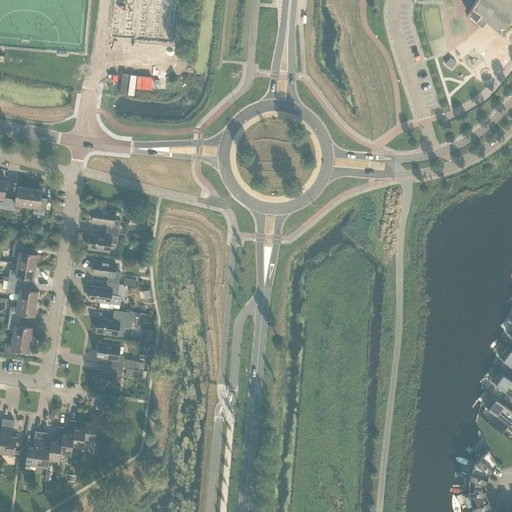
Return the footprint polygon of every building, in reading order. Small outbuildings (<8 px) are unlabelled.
[(116,0),(113,41),(169,45),(172,0),(116,0)] [(511,0),(475,0),(472,4),(470,9),(467,13),(481,25),(482,24),(485,20),(499,31),(503,26),(507,22),(511,18),(511,16),(511,0)] [(0,208),(8,209),(10,198),(4,197),(6,180),(0,179),(0,208)] [(27,205),(30,188),(17,186),(15,199),(10,198),(8,209),(19,211),(20,204),(27,205)] [(30,188),(27,205),(34,206),(33,213),(44,214),(47,198),(41,197),(42,189),(30,188)] [(106,230),(118,232),(120,220),(113,219),(114,211),(94,208),(92,222),(107,224),(106,230)] [(117,244),(118,232),(106,230),(106,236),(91,234),(89,248),(108,251),(110,243),(117,244)] [(131,243),(132,235),(124,234),(122,242),(131,243)] [(18,263),(35,266),(37,254),(24,252),(25,246),(14,244),(12,255),(19,256),(18,263)] [(119,284),(119,283),(121,272),(114,271),(115,262),(95,259),(93,274),(108,276),(107,282),(119,284)] [(34,278),(35,266),(18,263),(17,270),(10,269),(9,277),(8,280),(20,282),(21,276),(34,278)] [(19,288),(20,282),(8,280),(7,292),(13,292),(12,299),(18,300),(36,303),(38,291),(19,288)] [(123,284),(119,283),(119,284),(107,282),(106,288),(91,286),(89,300),(120,304),(123,284)] [(34,315),(36,303),(18,300),(17,307),(10,306),(9,317),(20,319),(21,313),(34,315)] [(138,322),(139,315),(131,313),(129,321),(138,322)] [(125,327),(126,316),(115,314),(114,320),(99,318),(97,332),(116,335),(118,326),(125,327)] [(19,325),(20,319),(9,317),(7,328),(14,329),(13,336),(31,339),(32,327),(19,325)] [(29,351),(31,339),(13,336),(12,343),(5,342),(3,354),(15,355),(16,349),(29,351)] [(111,365),(123,367),(125,355),(118,354),(119,345),(99,343),(97,357),(112,359),(111,365)] [(511,366),(511,350),(507,347),(499,357),(511,366)] [(144,369),(145,362),(135,361),(134,368),(144,369)] [(121,378),(123,367),(111,365),(110,371),(95,369),(93,383),(113,386),(114,377),(121,378)] [(511,396),(511,380),(499,371),(492,381),(511,396)] [(511,410),(492,395),(484,406),(494,413),(488,421),(487,422),(502,433),(502,432),(508,424),(511,426),(511,410)] [(84,441),(95,442),(97,428),(103,429),(105,416),(92,415),(91,422),(86,422),(84,441)] [(0,453),(3,454),(8,419),(2,418),(0,433),(0,453)] [(8,419),(3,454),(14,455),(17,436),(12,436),(14,420),(8,419)] [(74,428),(75,428),(76,420),(70,419),(67,435),(63,435),(62,435),(60,453),(71,455),(72,447),(74,428)] [(84,441),(86,422),(80,421),(79,429),(75,428),(74,428),(72,447),(83,449),(84,441)] [(62,435),(63,435),(64,427),(58,426),(55,442),(50,441),(49,449),(48,460),(59,461),(60,453),(62,435)] [(36,466),(41,432),(35,431),(33,447),(28,446),(25,465),(36,466)] [(49,449),(45,448),(47,432),(41,432),(36,466),(47,468),(48,460),(49,449)] [(487,470),(489,472),(491,469),(489,468),(495,461),(496,463),(497,463),(488,447),(487,447),(489,450),(482,458),(479,455),(475,460),(487,470)] [(484,479),(487,470),(475,460),(477,462),(474,472),(470,470),(468,477),(471,477),(483,481),(483,482),(485,482),(486,479),(484,479)] [(484,490),(483,482),(483,481),(471,477),(471,488),(468,488),(468,494),(471,494),(484,493),(484,494),(486,494),(486,490),(484,490)] [(487,502),(484,494),(484,493),(471,494),(475,503),(471,505),(474,511),(477,510),(476,509),(488,504),(488,505),(490,504),(489,501),(487,502)]
